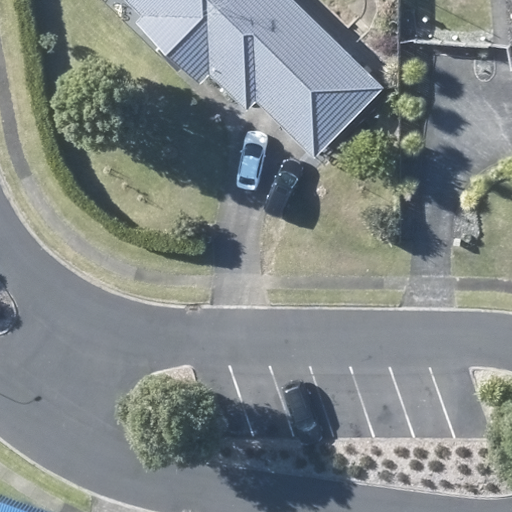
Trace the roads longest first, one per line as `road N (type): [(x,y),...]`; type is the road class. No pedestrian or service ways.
road 1 (residential): [(0,238),(11,258),(95,315),(193,340),(511,345)]
road 2 (residential): [(394,511),(156,471),(58,443),(0,392)]
